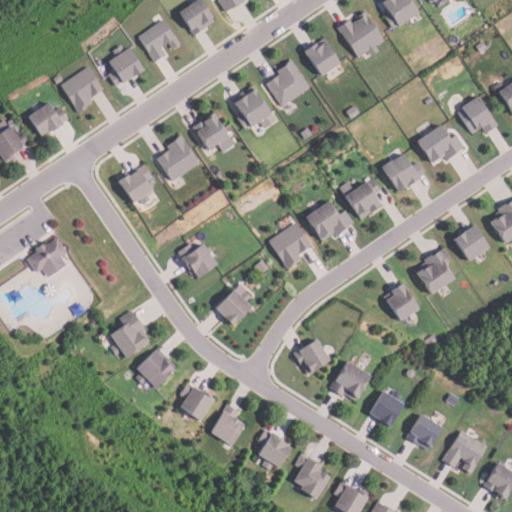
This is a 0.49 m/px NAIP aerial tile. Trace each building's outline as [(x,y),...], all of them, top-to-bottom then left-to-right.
[(197,0),(195,0),(177,13),(192,37),(213,22),(197,0)] [(243,0),(244,1),(224,14),(216,1),(217,0),(243,0)] [(409,0),(419,14),(393,31),(384,17),(389,14),(379,0),(409,0)] [(337,28),(357,59),(367,53),(370,57),(378,52),(375,47),(384,41),(365,12),(357,17),(359,19),(351,24),(349,21),(337,28)] [(135,37),(162,19),(179,44),(171,49),(167,43),(160,48),(165,54),(153,63),(135,37)] [(304,52),(320,77),(339,64),(325,42),(316,48),(314,45),(304,52)] [(126,48),(142,71),(122,84),(121,83),(115,87),(107,75),(112,71),(106,62),(114,57),(110,51),(119,45),(122,51),(126,48)] [(291,60),(310,88),(281,108),(265,85),(278,76),(275,71),(291,60)] [(86,66),(58,85),(77,114),(92,104),(88,99),(102,90),(86,66)] [(60,81),(55,84),(51,79),(57,75),(60,81)] [(511,114),(496,93),(511,81),(511,114)] [(252,85),(276,121),(263,129),(259,123),(250,129),(248,126),(243,129),(236,119),(240,116),(229,100),(252,85)] [(476,98),(496,127),(486,134),(482,128),(471,135),(456,112),(476,98)] [(47,103),(52,112),(58,108),(67,120),(47,134),(46,131),(38,136),(26,118),(47,103)] [(359,114),(350,120),(345,112),(354,106),(359,114)] [(212,114),(233,145),(221,153),(215,145),(207,151),(191,128),(212,114)] [(0,160),(0,124),(4,122),(13,135),(18,131),(27,144),(11,154),(13,158),(3,165),(0,160)] [(415,141),(440,125),(449,138),(456,134),(465,148),(446,160),(444,156),(431,164),(415,141)] [(303,140),(299,134),(307,129),(311,135),(303,140)] [(179,136),(198,164),(171,182),(155,159),(168,151),(165,146),(179,136)] [(380,168),(402,153),(411,167),(417,162),(425,174),(397,193),(380,168)] [(116,180),(132,204),(135,202),(139,207),(149,200),(147,196),(152,192),(145,182),(151,178),(143,166),(128,176),(126,173),(116,180)] [(339,188),(360,220),(381,207),(374,195),(380,191),(373,180),(366,185),(365,184),(353,192),(347,183),(339,188)] [(511,199),(511,242),(511,241),(504,245),(488,220),(500,212),(498,209),(511,199)] [(305,218),(328,202),(337,214),(345,209),(355,223),(335,237),(333,234),(322,241),(305,218)] [(268,242),(296,223),(311,246),(298,255),(300,260),(287,269),(268,242)] [(473,227),(488,249),(466,263),(452,241),(473,227)] [(65,267),(46,279),(40,270),(35,273),(25,259),(37,252),(35,249),(43,244),(44,246),(56,239),(65,253),(59,257),(65,267)] [(215,266),(196,278),(193,273),(190,276),(179,260),(181,259),(177,253),(189,245),(193,251),(201,245),(215,266)] [(442,248),(451,261),(444,265),(454,281),(430,296),(413,270),(425,263),(423,260),(442,248)] [(261,274),(255,266),(261,261),(268,270),(261,274)] [(401,284),(419,310),(400,323),(382,297),(401,284)] [(232,327),(213,310),(232,290),(239,296),(244,291),(250,297),(244,303),(249,308),(232,327)] [(129,309),(116,317),(120,323),(106,332),(112,342),(107,346),(113,356),(119,351),(122,356),(147,340),(140,329),(142,328),(129,309)] [(435,342),(427,347),(423,341),(431,336),(435,342)] [(315,338),(329,360),(306,374),(300,365),(299,365),(291,353),(315,338)] [(173,367),(152,387),(144,379),(139,384),(133,377),(138,372),(133,368),(155,347),(173,367)] [(346,359),(372,374),(355,401),(343,393),(341,396),(328,388),(346,359)] [(211,398),(197,420),(185,412),(183,414),(175,408),(182,397),(177,394),(185,383),(199,393),(201,391),(211,398)] [(402,403),(388,425),(368,412),(383,389),(391,394),(394,390),(401,394),(398,400),(402,403)] [(455,406),(446,401),(451,393),(459,398),(455,406)] [(242,424),(229,445),(207,431),(224,403),(237,411),(232,418),(242,424)] [(442,426),(427,450),(406,436),(421,413),(442,426)] [(487,445),(469,474),(461,469),(465,462),(462,460),(463,459),(460,457),(453,467),(441,459),(461,428),(487,445)] [(289,447),(277,467),(272,464),(268,470),(259,464),(263,459),(255,454),(261,444),(255,441),(263,429),(268,432),(269,431),(275,435),(274,437),(289,447)] [(327,476),(314,498),(298,488),(300,486),(291,481),(298,467),(293,465),(300,454),(318,464),(315,469),(327,476)] [(511,470),(511,483),(503,498),(481,485),(496,461),(511,470)] [(368,493),(356,511),(343,511),(340,510),(339,511),(331,507),(338,496),(332,493),(340,481),(356,491),(358,487),(368,493)] [(369,511),(376,500),(395,511),(394,511),(369,511)]
